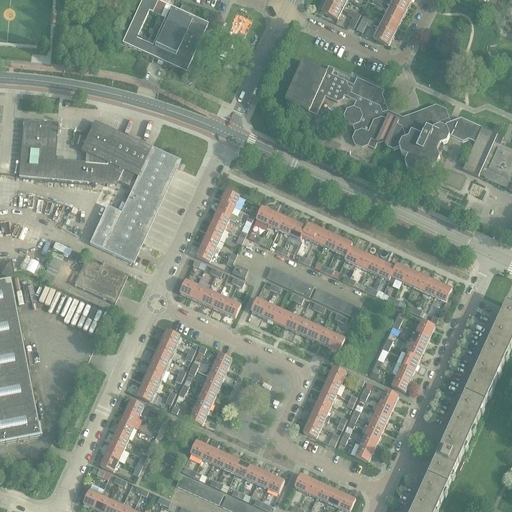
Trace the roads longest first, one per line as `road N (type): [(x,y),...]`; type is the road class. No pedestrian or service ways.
road 1 (residential): [(380,493),(284,449),(279,439),(301,385),(298,370),(152,303)]
road 2 (tertiary): [(489,253),(228,135)]
road 3 (residential): [(380,493),(489,253)]
road 4 (tertiary): [(228,135),(123,97),(0,78)]
road 5 (residential): [(57,511),(152,303)]
road 6 (residential): [(152,303),(228,135)]
road 7 (tertiary): [(228,135),(284,13)]
road 8 (residential): [(399,65),(284,13)]
